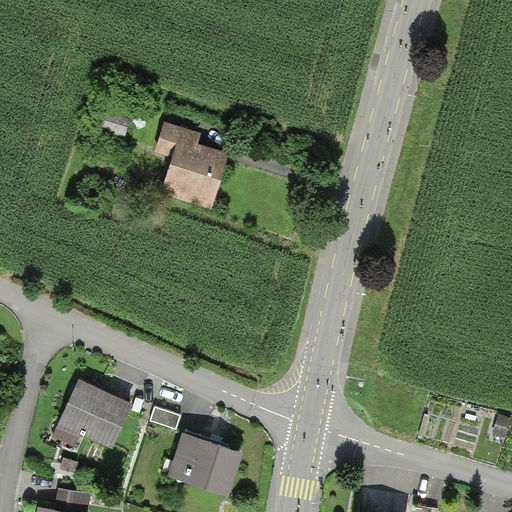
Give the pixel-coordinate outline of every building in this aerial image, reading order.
[(105,90),(94,129),(122,137),(134,98),(105,90)] [(171,152),(160,187),(211,203),(229,146),(198,136),(201,128),(165,118),(156,147),(171,152)] [(92,174),(87,186),(98,191),(104,178),(92,174)] [(79,373),(52,432),(73,441),(80,428),(111,442),(132,396),(104,384),(79,373)] [(156,403),(151,416),(175,425),(180,411),(156,403)] [(183,425),(168,470),(228,490),(244,445),(217,436),(183,425)] [(59,484),(56,503),(88,509),(91,490),(59,484)] [(56,503),(38,501),(36,511),(87,511),(88,509),(56,503)]
